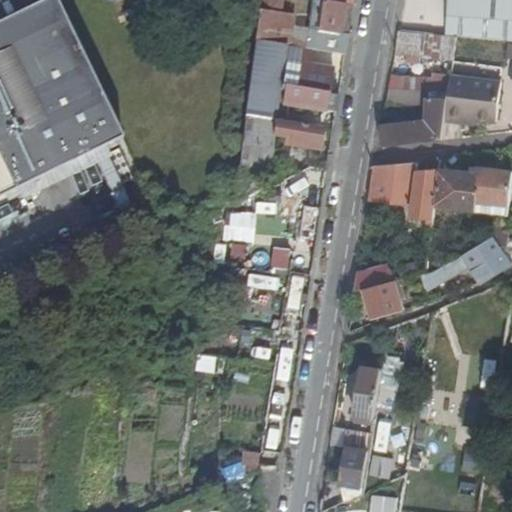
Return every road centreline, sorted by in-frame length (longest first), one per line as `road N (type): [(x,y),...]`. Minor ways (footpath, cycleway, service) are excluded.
road 1 (residential): [(379,0),(298,511)]
road 2 (unknown): [(354,160),(511,139)]
